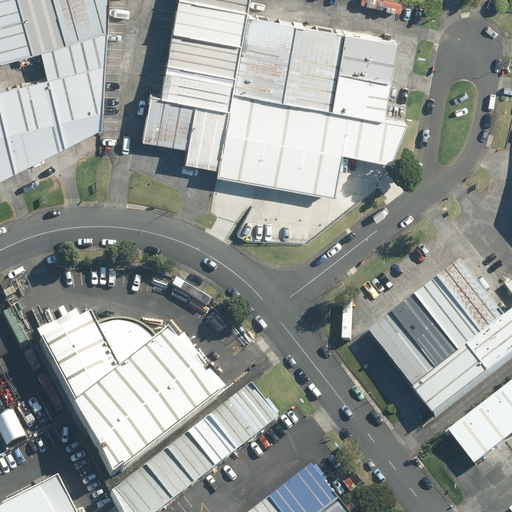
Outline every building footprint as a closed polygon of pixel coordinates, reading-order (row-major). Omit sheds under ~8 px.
[(0,0),(0,59),(40,48),(106,30),(108,0),(0,0)] [(229,106),(232,88),(247,11),(248,0),(179,0),(161,94),(229,106)] [(247,11),(232,88),(348,110),(382,116),(396,39),(247,11)] [(47,78),(103,65),(106,30),(40,48),(47,78)] [(0,176),(99,128),(103,65),(47,78),(0,89),(0,176)] [(348,110),(232,88),(229,106),(218,165),(217,169),(333,190),(348,110)] [(218,165),(229,106),(161,94),(149,91),(140,136),(187,145),(184,159),(218,165)] [(511,316),(505,322),(460,264),(369,333),(435,418),(511,359),(511,316)] [(6,278),(0,281),(0,291),(5,301),(16,295),(6,278)] [(42,343),(74,407),(158,343),(154,338),(149,333),(143,329),(133,324),(124,322),(117,322),(108,323),(94,327),(90,318),(42,343)] [(74,407),(113,478),(218,399),(169,335),(158,343),(74,407)] [(511,438),(511,383),(449,432),(476,466),(511,438)] [(119,511),(157,511),(276,420),(249,386),(110,495),(119,511)] [(347,511),(313,468),(256,511),(347,511)] [(6,511),(71,511),(59,486),(6,511)]
